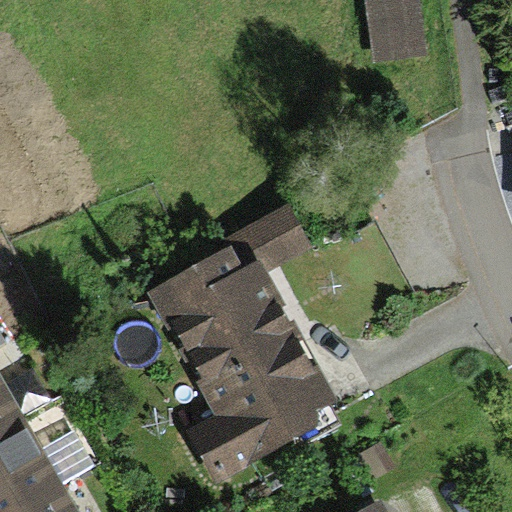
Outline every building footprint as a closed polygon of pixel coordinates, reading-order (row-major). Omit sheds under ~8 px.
[(409,0),(362,0),(369,59),(416,54),(409,0)] [(192,373),(285,326),(252,262),(232,272),(221,249),(148,286),(192,373)] [(285,326),(192,373),(216,421),(190,434),(211,475),(330,416),(285,326)] [(73,511),(0,381),(0,511),(73,511)] [(374,511),(369,503),(353,511),(374,511)]
